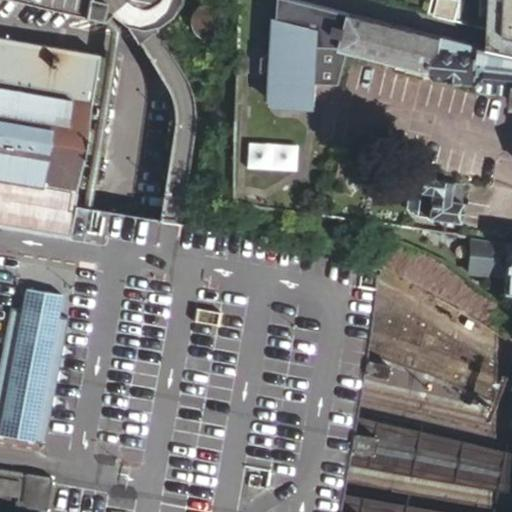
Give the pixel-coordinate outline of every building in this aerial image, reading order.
[(17,0),(34,4),(89,18),(96,11),(105,18),(107,20),(109,21),(111,22),(115,24),(122,25),(129,26),(133,26),(137,26),(143,26),(148,25),(151,24),(158,21),(166,16),(173,7),(177,0),(17,0)] [(511,50),(506,50),(505,49),(489,46),(445,36),(428,32),(404,26),(352,12),(351,13),(302,0),(278,0),(276,53),(262,52),(262,68),(276,68),(276,75),(274,102),(314,104),(315,82),(318,43),(331,44),(343,45),(343,46),(348,48),(430,69),(430,71),(432,71),(436,77),(451,78),(451,79),(464,79),(464,78),(478,79),(483,87),(511,89),(511,87),(511,50)] [(489,46),(511,51),(511,0),(492,0),(491,20),(490,32),(489,46)] [(0,224),(54,234),(56,224),(60,200),(86,54),(0,39),(0,224)] [(318,43),(315,82),(339,84),(345,61),(348,48),(343,46),(343,45),(331,44),(318,43)] [(464,181),(420,173),(414,211),(457,219),(464,181)] [(144,214),(125,211),(60,200),(56,224),(54,234),(0,224),(0,511),(339,511),(340,510),(351,446),(354,430),(367,356),(382,267),(325,247),(264,234),(185,221),(172,219),(144,214)] [(446,232),(426,230),(424,244),(443,247),(446,232)] [(511,242),(470,236),(465,270),(502,275),(499,292),(511,294),(511,242)] [(367,356),(365,367),(385,372),(387,362),(367,356)] [(354,430),(351,446),(372,450),(374,433),(354,430)]
